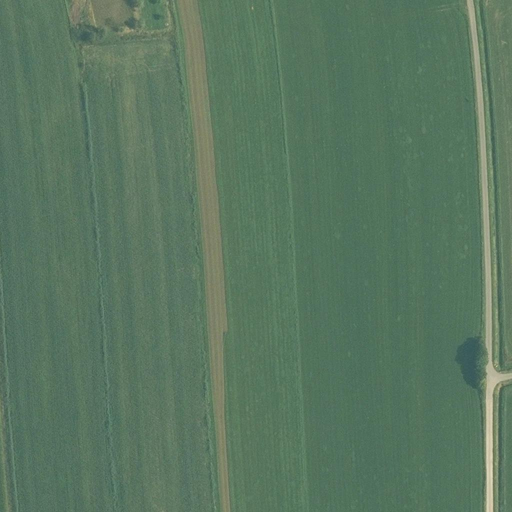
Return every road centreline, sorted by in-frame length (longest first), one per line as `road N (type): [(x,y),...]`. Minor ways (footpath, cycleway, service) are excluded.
road 1 (unclassified): [(491,383),(470,0)]
road 2 (track): [(489,511),(491,383)]
